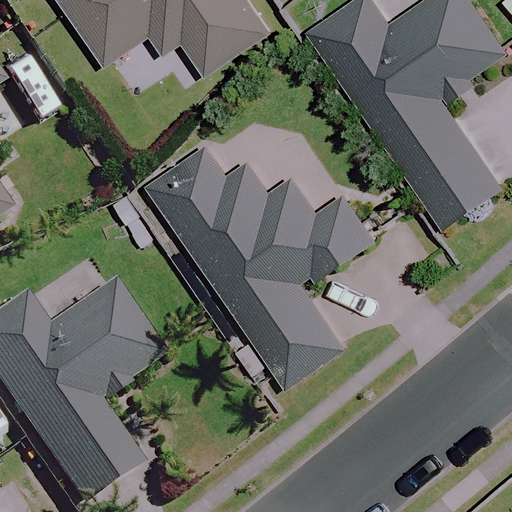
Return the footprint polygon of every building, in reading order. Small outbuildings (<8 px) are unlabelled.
[(68,0),(114,69),(157,41),(171,62),(193,48),(215,81),(280,38),(255,0),(68,0)] [(511,71),(511,57),(472,0),(442,0),(398,31),(377,0),(371,0),(319,36),(454,233),(511,193),(455,111),(511,71)] [(0,221),(13,213),(0,192),(0,159),(1,160),(0,158),(0,95),(8,90),(0,77),(0,221)] [(235,183),(214,152),(157,192),(293,392),(351,352),(312,294),(385,244),(354,199),(323,220),(299,185),(277,200),(255,169),(235,183)] [(164,366),(115,291),(49,335),(26,301),(0,318),(0,385),(84,511),(144,472),(101,408),(164,366)]
